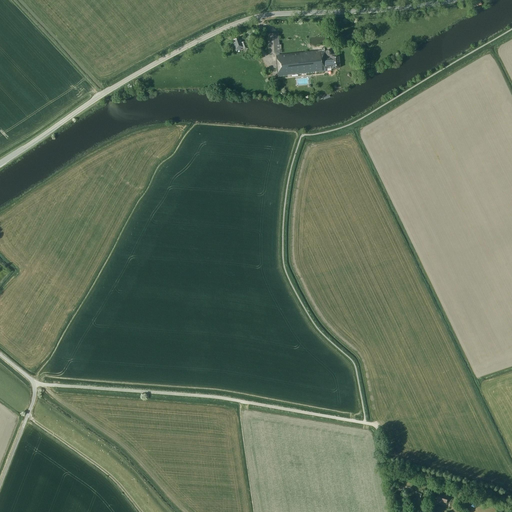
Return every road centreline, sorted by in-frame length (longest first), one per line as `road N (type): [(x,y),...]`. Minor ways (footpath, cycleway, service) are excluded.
road 1 (tertiary): [(0,163),(107,90),(232,24),(268,14),(455,0)]
road 2 (unclassified): [(364,422),(211,397),(33,385),(0,354)]
